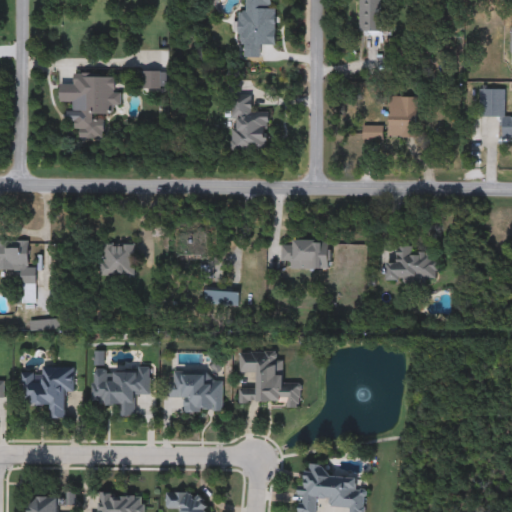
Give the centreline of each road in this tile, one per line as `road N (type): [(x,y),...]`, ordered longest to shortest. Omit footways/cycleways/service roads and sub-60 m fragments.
road 1 (tertiary): [(0,182),(511,192)]
road 2 (residential): [(264,463),(0,463)]
road 3 (residential): [(323,0),(321,191)]
road 4 (residential): [(27,0),(27,182)]
